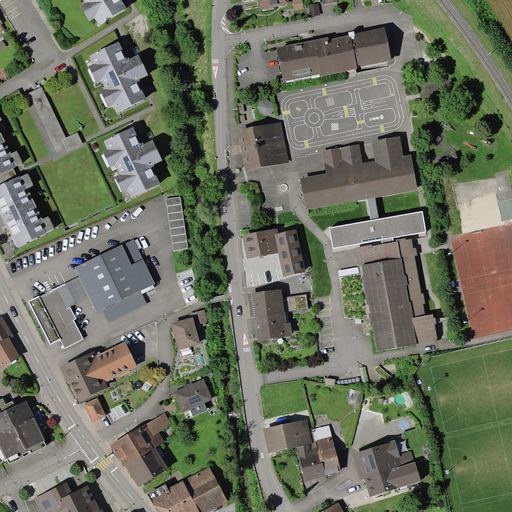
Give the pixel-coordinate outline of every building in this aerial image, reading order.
[(83,0),(85,3),(80,6),(89,21),(95,18),(99,25),(127,8),(121,0),(120,0),(119,0),(83,0)] [(257,0),(260,10),(263,9),(274,7),(290,4),(288,0),(257,0)] [(302,0),(293,0),(295,10),(304,9),(302,0)] [(319,3),(309,5),(311,17),(321,15),(319,3)] [(329,39),(328,37),(277,48),(284,82),(320,74),(321,76),(392,61),(385,27),(329,39)] [(119,42),(90,55),(94,64),(89,66),(96,82),(101,79),(106,89),(100,91),(108,107),(113,105),(117,112),(146,99),(138,82),(140,81),(140,79),(149,75),(139,54),(130,59),(129,57),(127,58),(119,42)] [(42,87),(29,93),(57,152),(66,148),(62,140),(66,137),(42,87)] [(267,99),(261,100),(257,106),(259,113),(265,116),(271,114),(275,109),(273,102),(267,99)] [(0,174),(13,168),(15,167),(15,166),(23,163),(17,151),(11,154),(0,130),(0,120),(2,120),(0,115),(0,174)] [(282,122),(238,130),(245,171),(289,163),(282,122)] [(133,127),(104,141),(108,149),(103,151),(110,167),(115,165),(120,174),(115,176),(122,192),(127,190),(131,198),(160,184),(152,167),(154,166),(153,165),(162,160),(153,140),(144,144),(143,142),(141,143),(133,127)] [(66,137),(62,140),(66,148),(67,151),(83,144),(77,132),(66,137)] [(326,173),(301,178),(307,209),(366,198),(371,220),(329,228),(333,248),(427,231),(423,211),(379,219),(375,196),(418,189),(411,154),(404,155),(400,136),(372,140),(375,160),(363,162),(360,144),(322,151),(326,173)] [(0,185),(17,177),(13,168),(0,174),(0,185)] [(0,185),(0,211),(17,247),(46,233),(46,232),(54,228),(48,216),(42,219),(28,188),(33,186),(27,173),(20,177),(19,176),(17,177),(0,185)] [(181,197),(166,199),(174,251),(188,249),(181,197)] [(278,228),(242,235),(247,259),(259,256),(263,256),(278,253),(283,277),(306,272),(297,229),(279,233),(278,228)] [(417,345),(436,342),(436,340),(438,339),(435,324),(437,324),(435,317),(434,318),(433,314),(425,315),(423,304),(425,303),(424,293),(421,293),(415,256),(417,255),(416,248),(413,248),(412,239),(406,240),(406,238),(396,239),(396,241),(372,246),(372,244),(356,247),(359,266),(358,266),(359,273),(361,273),(367,305),(368,305),(370,313),(368,313),(371,326),(372,325),(377,351),(417,344),(417,345)] [(65,283),(39,296),(60,339),(65,348),(83,339),(74,320),(76,319),(70,306),(89,297),(96,312),(103,309),(109,322),(147,304),(142,294),(141,291),(153,285),(155,284),(133,239),(75,267),(79,276),(65,283)] [(154,288),(153,285),(141,291),(142,294),(154,288)] [(282,290),(247,294),(251,318),(254,317),(257,341),(292,336),(290,323),(286,324),(285,312),(308,309),(306,294),(283,298),(282,290)] [(39,296),(28,301),(50,344),(60,339),(39,296)] [(193,317),(171,323),(178,350),(201,344),(196,325),(208,322),(205,309),(192,313),(193,317)] [(0,341),(9,337),(10,339),(14,336),(2,316),(0,317),(0,341)] [(0,341),(0,364),(2,368),(21,357),(10,339),(9,337),(0,341)] [(94,351),(60,367),(67,381),(69,380),(80,404),(109,389),(105,382),(119,375),(119,377),(130,372),(129,370),(137,366),(125,342),(96,355),(94,351)] [(173,392),(182,413),(190,409),(193,416),(208,410),(205,403),(213,399),(204,379),(173,392)] [(3,398),(0,399),(0,410),(1,413),(15,406),(13,401),(5,404),(3,398)] [(84,404),(92,422),(106,416),(98,398),(84,404)] [(44,441),(45,440),(26,401),(15,406),(1,413),(0,413),(0,448),(5,459),(7,459),(44,441)] [(123,467),(126,466),(156,448),(165,443),(159,433),(172,426),(165,413),(110,445),(123,467)] [(326,476),(326,475),(331,474),(341,472),(333,436),(317,440),(317,441),(318,447),(310,449),(309,445),(313,444),(307,419),(263,429),(269,453),(296,447),(299,458),(300,458),(305,481),(315,479),(326,476)] [(333,436),(329,425),(313,429),(316,441),(317,441),(317,440),(333,436)] [(352,454),(358,473),(360,480),(364,479),(367,488),(370,497),(421,481),(415,462),(411,451),(400,454),(395,440),(390,441),(391,442),(352,454)] [(46,446),(44,441),(7,459),(10,464),(46,446)] [(169,469),(156,448),(126,466),(139,487),(169,469)] [(209,467),(183,481),(199,511),(208,511),(228,501),(209,467)] [(157,511),(199,511),(183,481),(182,480),(168,488),(166,484),(148,493),(157,511)] [(67,482),(34,499),(40,511),(49,511),(54,509),(55,511),(103,511),(102,508),(100,510),(87,485),(72,493),(67,482)] [(343,511),(339,503),(321,511),(343,511)]
